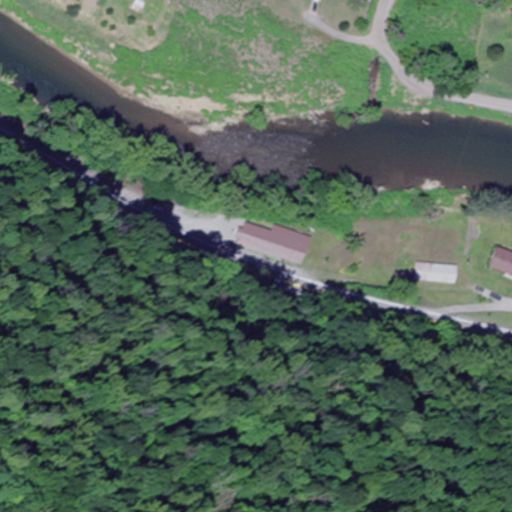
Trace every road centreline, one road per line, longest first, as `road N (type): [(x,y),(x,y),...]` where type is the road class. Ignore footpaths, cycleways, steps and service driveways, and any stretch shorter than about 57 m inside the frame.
road 1 (trunk): [(511,338),(210,246),(0,131)]
road 2 (residential): [(511,110),(424,92),(380,43),(386,0)]
